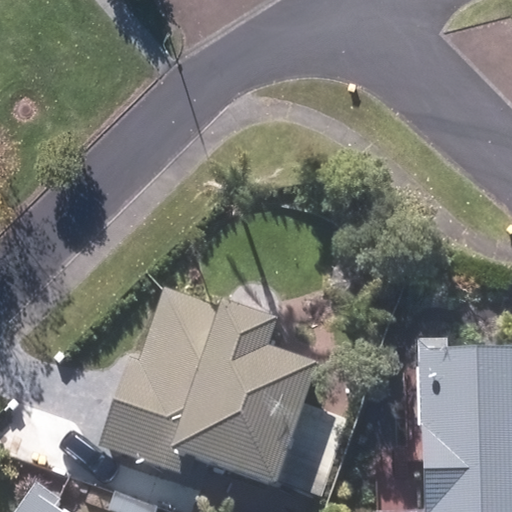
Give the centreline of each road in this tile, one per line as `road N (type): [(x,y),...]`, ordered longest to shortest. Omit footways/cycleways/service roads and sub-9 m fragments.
road 1 (residential): [(329,0),(185,87),(0,281)]
road 2 (residential): [(511,153),(369,0)]
